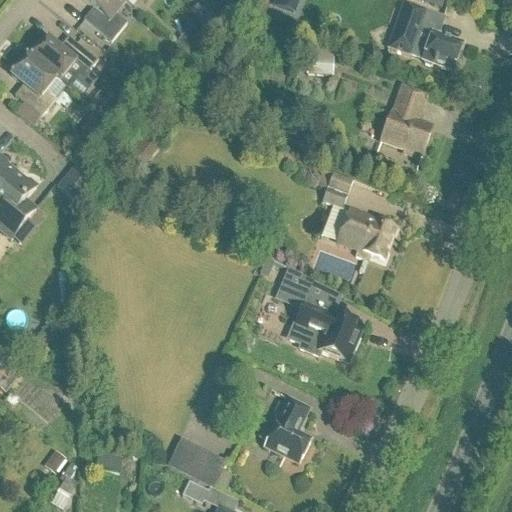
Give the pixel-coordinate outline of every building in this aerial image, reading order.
[(114,18),(124,5),(117,0),(76,0),(93,13),(83,24),(111,47),(126,28),(114,18)] [(294,16),(299,0),(275,0),(272,8),(294,16)] [(403,0),(442,14),(446,0),(403,0)] [(452,76),(461,49),(439,41),(445,22),(403,6),(401,14),(387,52),(452,76)] [(181,50),(196,63),(209,48),(193,35),(181,50)] [(46,42),(30,62),(56,84),(81,104),(99,82),(90,74),(97,66),(73,46),(65,57),(46,42)] [(332,81),(334,52),(307,51),(306,80),(332,81)] [(56,84),(30,62),(27,60),(10,80),(28,95),(20,106),(40,123),(55,105),(45,97),(56,84)] [(155,77),(147,87),(158,96),(166,85),(155,77)] [(415,130),(424,104),(400,95),(390,124),(388,124),(380,147),(403,156),(402,159),(416,164),(417,161),(421,162),(431,136),(415,130)] [(101,117),(118,131),(128,119),(111,105),(101,117)] [(140,171),(158,149),(143,136),(124,157),(140,171)] [(0,196),(17,176),(0,162),(0,196)] [(78,209),(97,186),(77,170),(58,193),(78,209)] [(340,214),(351,186),(323,174),(316,191),(325,194),(320,206),(340,214)] [(17,176),(0,196),(0,235),(11,244),(35,214),(24,205),(36,191),(17,176)] [(381,266),(394,234),(349,216),(336,247),(381,266)] [(347,256),(339,277),(364,286),(372,265),(347,256)] [(267,282),(273,266),(264,263),(259,279),(267,282)] [(287,274),(280,291),(302,300),(297,313),(285,343),(298,349),(296,354),(317,362),(319,358),(346,369),(359,338),(351,335),(355,326),(333,317),(315,309),(322,292),(287,274)] [(63,330),(70,330),(67,277),(59,278),(63,330)] [(43,357),(57,340),(45,331),(32,348),(43,357)] [(271,432),(265,429),(258,445),(264,448),(262,453),(299,470),(312,443),(299,437),(309,415),(285,404),(282,410),(278,408),(273,419),(276,421),(271,432)] [(55,457),(45,471),(55,478),(65,464),(55,457)] [(213,493),(225,469),(212,462),(200,486),(213,493)] [(69,503),(77,487),(66,481),(58,497),(69,503)] [(188,487),(182,500),(201,510),(208,496),(188,487)] [(12,511),(30,511),(35,503),(19,496),(12,511)]
